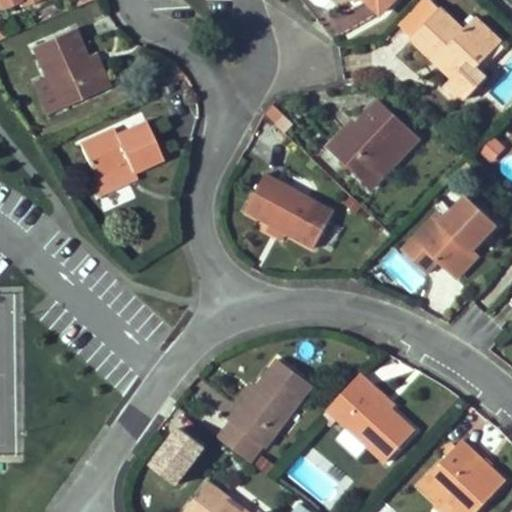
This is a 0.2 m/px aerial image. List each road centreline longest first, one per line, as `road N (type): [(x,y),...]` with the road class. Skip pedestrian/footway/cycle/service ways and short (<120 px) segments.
road 1 (residential): [(236,310),(334,306),(396,323),(511,404)]
road 2 (residential): [(78,501),(163,376),(236,310)]
road 3 (residential): [(234,83),(201,212),(236,310)]
road 4 (residential): [(234,83),(123,0)]
